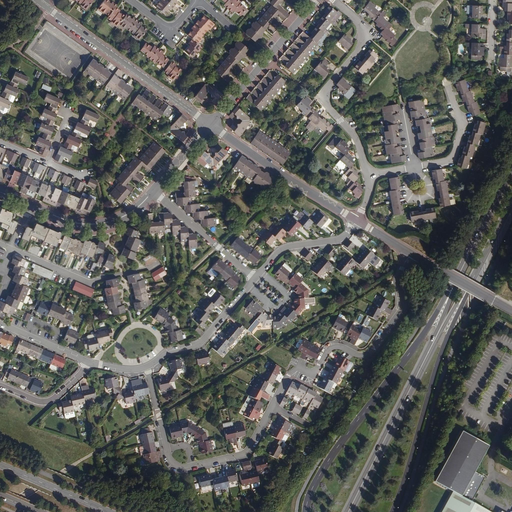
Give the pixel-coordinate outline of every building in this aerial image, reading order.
[(77,0),(77,1),(81,5),(80,6),(86,10),(93,0),(77,0)] [(109,16),(116,6),(117,5),(112,2),(110,4),(108,2),(109,1),(107,0),(103,0),(97,9),(103,14),(104,13),(109,16)] [(174,6),(166,0),(161,0),(160,1),(159,0),(154,6),(164,15),(168,11),(167,10),(168,9),(170,10),(174,6)] [(223,5),(228,9),(235,0),(221,0),(225,3),(223,5)] [(238,0),(235,0),(228,9),(232,13),(234,10),(240,16),(246,9),(240,3),(241,2),(238,0)] [(282,0),(281,0),(272,0),(269,3),(272,5),(286,18),(288,15),(283,11),(284,10),(277,5),(282,0)] [(281,0),(282,0),(293,9),(295,7),(290,3),(290,2),(287,0),(281,0)] [(375,19),(380,13),(374,8),(375,6),(369,0),(362,8),(366,11),(367,9),(370,12),(369,14),(367,15),(374,21),(375,19)] [(511,0),(502,0),(503,7),(504,7),(507,7),(506,11),(508,11),(511,11),(511,0)] [(286,18),(272,5),(267,11),(274,18),(276,16),(278,16),(284,21),(286,18)] [(327,15),(324,18),(330,23),(334,27),(337,23),(335,21),(341,13),(338,11),(337,12),(329,5),(324,12),(325,13),(327,15)] [(482,6),(472,5),(472,14),(470,14),(470,18),(477,18),(477,14),(480,14),(482,15),(482,6)] [(117,26),(118,25),(125,15),(122,12),(121,13),(119,12),(121,9),(116,6),(109,16),(108,17),(112,20),(111,21),(117,26)] [(376,25),(382,30),(388,23),(382,17),(387,11),(384,9),(380,13),(375,19),(378,22),(377,23),(376,25)] [(262,17),(270,24),(271,22),(273,22),(279,27),(282,24),(274,18),(267,11),(262,17)] [(125,15),(118,25),(124,29),(125,28),(129,31),(137,21),(133,17),(131,19),(129,18),(130,17),(126,14),(125,15)] [(194,25),(204,33),(208,29),(209,30),(214,24),(204,15),(200,19),(201,20),(200,22),(198,20),(194,25)] [(321,26),(319,29),(324,34),(327,31),(325,30),(330,23),(324,18),(323,16),(317,23),(319,25),(321,26)] [(270,24),(262,17),(257,23),(264,29),(266,28),(268,28),(274,32),(277,30),(270,24)] [(142,24),(137,21),(129,31),(134,35),(133,36),(139,40),(147,29),(143,26),(142,27),(141,26),(142,24)] [(252,27),(251,28),(261,37),(262,36),(262,32),(264,29),(257,23),(256,22),(253,25),(252,24),(252,27)] [(391,26),(388,23),(382,30),(381,31),(384,34),(382,38),(392,46),(396,41),(393,37),(394,36),(388,30),(391,26)] [(477,24),(466,24),(466,28),(471,28),(471,37),(481,37),(480,39),(485,39),(485,30),(481,29),(480,29),(477,29),(477,24)] [(204,33),(194,25),(191,29),(192,30),(191,32),(190,31),(187,35),(191,39),(197,44),(202,38),(201,37),(204,33)] [(324,34),(319,29),(317,27),(312,34),(313,35),(315,37),(312,40),(317,44),(318,45),(321,42),(319,40),(324,34)] [(261,37),(251,28),(250,29),(249,29),(249,30),(246,34),(255,41),(258,37),(260,38),(261,37)] [(306,42),(305,44),(312,50),(317,44),(312,40),(311,38),(303,32),(300,35),(305,40),(306,42)] [(350,39),(344,34),(338,41),(344,47),(343,48),(346,51),(351,45),(348,43),(350,39)] [(300,49),(307,56),(312,50),(305,44),(298,38),(295,41),(301,46),(301,48),(300,49)] [(197,44),(191,39),(188,43),(190,45),(185,52),(192,58),(197,51),(198,52),(202,48),(197,44)] [(235,48),(245,57),(246,55),(246,53),(249,49),(240,42),(237,45),(236,45),(236,47),(235,48)] [(477,43),(465,42),(465,47),(471,47),(470,56),(470,60),(481,60),(481,56),(484,56),(485,54),(485,47),(483,47),(479,47),(477,47),(477,43)] [(503,54),(506,54),(511,54),(511,42),(509,42),(509,46),(506,46),(504,46),(504,47),(499,47),(499,54),(503,54)] [(146,57),(151,60),(158,49),(154,46),(152,48),(145,43),(140,51),(147,56),(146,57)] [(303,62),(307,56),(300,49),(293,44),(290,47),(296,52),(296,54),(295,55),(303,62)] [(230,54),(231,55),(238,61),(239,62),(241,58),(244,58),(245,57),(235,48),(234,49),(232,49),(232,51),(230,54)] [(365,61),(371,66),(374,62),(372,61),(377,54),(370,48),(364,54),(366,56),(368,57),(365,61)] [(163,67),(168,60),(161,55),(163,53),(158,49),(151,60),(155,63),(156,62),(163,67)] [(298,67),(303,62),(295,55),(288,49),(285,53),(291,58),(291,59),(290,61),(298,67)] [(511,54),(506,54),(506,59),(503,59),(498,58),(498,65),(501,65),(501,70),(511,70),(511,59),(511,58),(511,54)] [(231,55),(226,61),(233,67),(240,73),(243,70),(237,66),(236,63),(238,61),(231,55)] [(298,67),(290,61),(283,55),(281,58),(286,64),(286,65),(285,67),(293,73),(298,67)] [(91,75),(98,64),(96,62),(97,61),(93,59),(84,71),(91,75)] [(176,65),(171,61),(163,72),(168,75),(167,76),(173,81),(181,70),(177,67),(176,68),(175,67),(176,65)] [(226,61),(221,67),(228,73),(235,79),(238,76),(232,72),(232,69),(233,67),(226,61)] [(368,69),(371,66),(365,61),(363,64),(361,62),(359,61),(354,67),(361,74),(366,67),(368,69)] [(328,68),(321,62),(315,69),(322,75),(320,77),(323,80),(328,74),(325,71),(327,69),(328,68)] [(99,63),(98,64),(91,75),(97,80),(105,69),(102,67),(103,66),(99,63)] [(227,75),(228,73),(221,67),(216,72),(230,85),(233,82),(227,77),(227,75)] [(105,69),(97,80),(103,85),(111,73),(109,72),(110,71),(106,68),(105,69)] [(112,91),(120,79),(118,78),(122,71),(118,69),(106,87),(112,91)] [(273,81),(281,88),(285,82),(278,75),(276,77),(275,77),(269,72),(266,75),(273,81)] [(9,85),(16,88),(18,83),(24,86),(28,78),(18,73),(14,75),(9,85)] [(346,79),(342,77),(338,83),(341,85),(339,87),(338,89),(345,94),(351,87),(344,81),(346,79)] [(118,95),(126,84),(124,82),(125,81),(121,78),(120,79),(112,91),(118,95)] [(261,81),(268,87),(276,94),(281,88),(273,81),(272,82),(270,83),(264,78),(261,81)] [(460,88),(462,93),(470,90),(466,79),(456,82),(458,89),(460,88)] [(127,83),(126,84),(118,95),(125,100),(133,89),(130,87),(131,86),(127,83)] [(276,94),(268,87),(267,89),(265,89),(259,84),(256,87),(263,93),(271,99),(276,94)] [(9,85),(5,87),(1,97),(8,100),(10,95),(16,97),(19,90),(16,88),(9,85)] [(207,86),(208,93),(211,96),(211,98),(214,98),(215,99),(212,102),(215,105),(223,96),(211,85),(207,86)] [(206,96),(208,93),(207,86),(205,86),(194,98),(203,105),(206,103),(202,100),(203,99),(206,98),(206,96)] [(139,108),(145,99),(150,92),(147,89),(143,96),(140,96),(138,95),(132,103),(139,108)] [(266,105),(271,99),(263,93),(262,95),(260,94),(254,89),(251,93),(258,99),(266,105)] [(468,104),(476,101),(472,90),(470,90),(462,93),(465,100),(466,100),(468,104)] [(58,102),(56,98),(47,94),(43,102),(49,105),(46,110),(53,113),(58,102)] [(145,112),(151,103),(156,96),(153,94),(149,100),(146,100),(145,99),(139,108),(145,112)] [(261,111),(266,105),(258,99),(257,100),(255,100),(249,95),(246,99),(261,111)] [(304,116),(305,115),(310,110),(306,107),(308,105),(311,101),(306,97),(304,99),(301,96),(297,101),(299,102),(296,106),(303,112),(301,113),(304,116)] [(9,101),(8,100),(1,97),(0,97),(0,109),(1,107),(7,109),(10,101),(9,101)] [(145,112),(151,117),(157,108),(163,101),(160,99),(156,104),(153,105),(151,103),(145,112)] [(416,110),(424,109),(422,99),(408,102),(409,108),(412,108),(415,107),(416,110)] [(478,101),(476,101),(468,104),(470,111),(473,111),(474,115),(482,112),(478,101)] [(159,109),(157,108),(151,117),(157,121),(163,113),(169,105),(166,103),(162,108),(159,109)] [(383,117),(392,115),(391,112),(394,111),(398,111),(396,104),(382,107),(383,117)] [(163,113),(168,117),(174,109),(169,105),(163,113)] [(241,121),(249,120),(249,117),(237,107),(229,117),(232,119),(235,115),(236,116),(237,119),(239,119),(241,121)] [(54,117),(53,113),(46,110),(43,108),(40,116),(46,119),(43,124),(50,127),(54,117)] [(310,129),(313,125),(318,119),(314,116),(316,115),(317,113),(311,108),(310,110),(305,115),(311,120),(308,124),(309,124),(307,126),(310,129)] [(418,120),(426,118),(424,109),(416,110),(413,111),(410,112),(411,118),(414,117),(417,117),(418,120)] [(79,123),(86,126),(89,121),(94,124),(98,116),(88,111),(84,113),(79,123)] [(170,127),(171,130),(178,129),(181,126),(183,126),(183,123),(184,122),(188,125),(191,122),(181,114),(170,127)] [(395,115),(392,115),(383,117),(385,126),(394,125),(393,121),(396,121),(399,120),(398,114),(395,115)] [(421,126),(422,129),(430,127),(428,118),(426,118),(418,120),(415,120),(416,126),(418,126),(421,126)] [(318,119),(313,125),(316,128),(317,126),(321,129),(324,131),(326,130),(328,132),(333,127),(323,119),(322,120),(321,122),(318,119)] [(250,123),(249,120),(241,121),(242,121),(239,124),(237,125),(237,127),(236,128),(232,125),(229,127),(238,135),(239,136),(250,123)] [(473,132),(481,134),(483,135),(487,122),(479,120),(478,124),(476,123),(473,132)] [(43,133),(41,138),(47,141),(52,132),(50,127),(43,124),(41,123),(37,130),(43,133)] [(70,136),(78,139),(80,134),(86,136),(89,128),(86,126),(79,123),(75,125),(70,136)] [(396,124),(394,125),(385,126),(383,126),(385,136),(393,134),(392,131),(395,130),(397,130),(396,124)] [(422,139),(424,138),(432,137),(430,127),(422,129),(422,133),(420,133),(417,134),(418,139),(422,139)] [(182,132),(178,129),(171,130),(172,133),(184,143),(192,134),(189,131),(185,135),(184,134),(184,131),(182,132)] [(257,147),(265,135),(259,131),(250,143),(255,146),(255,145),(257,147)] [(478,146),(481,134),(473,132),(472,135),(470,135),(467,143),(476,146),(478,146)] [(385,136),(387,145),(393,144),(397,143),(399,143),(400,143),(399,136),(396,137),(394,137),(393,134),(385,136)] [(261,149),(264,151),(271,139),(265,135),(257,147),(257,148),(261,150),(261,149)] [(62,148),(69,151),(71,145),(77,148),(81,140),(78,139),(70,136),(66,138),(62,148)] [(335,147),(340,140),(335,136),(327,146),(332,150),(335,147)] [(44,155),(49,146),(47,141),(41,138),(37,137),(34,144),(40,147),(37,152),(44,155)] [(420,149),(422,148),(431,146),(435,146),(433,137),(432,137),(424,138),(425,141),(422,142),(419,143),(420,149)] [(271,139),(264,151),(263,152),(267,155),(268,154),(270,155),(277,144),(271,139)] [(340,154),(343,157),(345,153),(348,151),(345,148),(346,146),(347,145),(341,139),(340,140),(335,147),(341,153),(340,154)] [(149,147),(160,157),(161,157),(164,154),(163,154),(165,151),(154,141),(149,147)] [(464,147),(462,155),(470,157),(472,158),(476,146),(467,143),(466,147),(464,147)] [(215,155),(212,158),(213,166),(216,166),(226,153),(217,144),(215,148),(214,148),(218,151),(217,152),(215,153),(215,155)] [(284,148),(277,144),(270,155),(269,156),(273,159),(274,158),(276,160),(284,148)] [(393,144),(387,145),(385,145),(387,155),(390,154),(398,153),(401,152),(400,146),(397,147),(394,147),(393,144)] [(213,166),(212,158),(210,155),(209,153),(207,153),(205,152),(208,148),(206,145),(194,159),(199,163),(202,160),(210,166),(213,166)] [(431,146),(422,148),(423,151),(421,152),(417,153),(418,159),(421,158),(433,156),(431,146)] [(149,147),(144,153),(155,162),(156,163),(158,160),(160,157),(149,147)] [(69,151),(62,148),(58,150),(54,159),(60,162),(63,157),(68,160),(72,152),(69,151)] [(284,148),(276,160),(276,161),(280,163),(280,162),(282,164),(290,152),(284,148)] [(7,159),(10,160),(13,153),(7,150),(5,154),(9,156),(7,159)] [(139,159),(151,169),(153,166),(155,162),(144,153),(139,159)] [(347,171),(350,168),(352,165),(349,162),(351,160),(352,159),(345,153),(343,157),(339,161),(345,166),(344,168),(347,171)] [(399,156),(398,153),(390,154),(392,164),(404,162),(404,161),(406,161),(405,155),(402,156),(399,156)] [(233,168),(240,172),(248,161),(245,159),(246,158),(242,155),(233,168)] [(470,157),(462,155),(461,159),(459,158),(457,166),(467,169),(470,157)] [(148,173),(151,169),(139,159),(136,156),(131,162),(139,169),(140,168),(143,168),(148,173)] [(246,176),(254,165),(252,164),(252,162),(248,160),(248,161),(240,172),(246,176)] [(138,171),(139,169),(131,162),(126,168),(141,181),(143,178),(138,174),(138,171)] [(255,164),(254,165),(246,176),(252,181),(253,180),(260,170),(260,169),(258,167),(259,166),(255,164)] [(8,167),(3,178),(9,181),(14,169),(8,167)] [(141,181),(126,168),(121,174),(129,180),(131,179),(133,180),(138,184),(141,181)] [(346,186),(349,188),(354,182),(357,179),(354,176),(355,175),(357,173),(350,168),(347,171),(344,175),(350,181),(346,186)] [(9,181),(7,184),(14,187),(20,172),(14,169),(9,181)] [(435,182),(444,181),(442,169),(432,171),(433,178),(435,178),(435,179),(435,182)] [(260,170),(253,180),(256,181),(256,183),(258,183),(260,184),(267,172),(266,172),(262,172),(260,170)] [(26,175),(20,172),(15,184),(21,186),(26,175)] [(269,174),(267,172),(260,184),(261,187),(262,186),(266,189),(272,178),(270,177),(269,174)] [(129,180),(121,174),(116,180),(119,182),(131,192),(133,190),(128,186),(128,182),(129,180)] [(33,177),(26,175),(21,186),(28,189),(33,177)] [(33,196),(37,186),(39,180),(33,177),(26,193),(33,196)] [(391,191),(399,190),(398,186),(400,185),(399,177),(389,179),(391,191)] [(444,181),(435,182),(437,190),(439,189),(440,193),(448,192),(446,180),(444,181)] [(184,188),(184,189),(194,188),(194,181),(174,182),(175,186),(182,186),(184,188)] [(42,182),(40,188),(37,193),(44,196),(49,185),(42,182)] [(131,192),(119,182),(114,188),(125,197),(127,195),(128,196),(131,192)] [(354,182),(349,188),(348,189),(355,195),(353,196),(356,199),(361,193),(359,191),(360,189),(361,188),(354,182)] [(49,185),(44,196),(42,200),(48,203),(55,187),(49,185)] [(61,190),(55,187),(48,203),(55,205),(61,190)] [(125,197),(114,188),(109,194),(120,203),(122,201),(123,202),(126,198),(125,197)] [(194,188),(184,189),(184,191),(182,193),(175,194),(175,198),(191,197),(195,196),(194,188)] [(68,193),(61,190),(55,205),(61,208),(63,205),(68,193)] [(389,191),(391,204),(399,203),(398,198),(400,198),(399,190),(391,191),(389,191)] [(450,205),(448,192),(440,193),(440,197),(438,198),(440,207),(450,205)] [(68,193),(63,205),(69,207),(74,196),(68,193)] [(69,207),(75,210),(80,198),(74,196),(69,207)] [(81,214),(82,212),(87,199),(81,196),(80,198),(75,210),(74,211),(81,214)] [(87,199),(82,212),(88,214),(94,200),(88,197),(87,199)] [(191,197),(175,198),(176,202),(177,202),(177,205),(184,205),(191,204),(191,197)] [(186,212),(192,212),(199,211),(199,203),(191,204),(184,205),(184,209),(185,209),(185,212),(186,212)] [(400,207),(399,203),(391,204),(393,215),(403,214),(402,206),(400,207)] [(0,221),(9,225),(6,231),(13,234),(18,222),(11,219),(12,216),(10,215),(11,212),(6,210),(6,211),(4,210),(5,209),(1,208),(0,210),(0,221)] [(427,212),(422,212),(424,221),(436,219),(434,208),(426,209),(427,212)] [(200,219),(208,218),(207,211),(199,211),(192,212),(192,217),(194,217),(194,219),(200,219)] [(302,211),(297,217),(295,215),(293,217),(298,221),(305,214),(302,211)] [(320,211),(312,220),(313,221),(320,227),(323,224),(324,222),(327,219),(320,213),(322,212),(320,211)] [(424,221),(422,212),(419,213),(418,211),(409,212),(411,223),(424,221)] [(172,227),(172,220),(171,213),(167,213),(167,212),(163,213),(164,228),(172,227)] [(158,221),(156,222),(157,233),(165,232),(164,228),(163,213),(158,213),(159,220),(158,221)] [(157,233),(156,222),(154,222),(151,220),(151,214),(147,214),(149,233),(157,233)] [(298,221),(301,224),(303,226),(306,229),(313,221),(312,220),(305,214),(298,221)] [(288,222),(296,230),(301,224),(298,221),(293,217),(288,222)] [(208,218),(200,219),(200,224),(202,224),(202,226),(203,227),(216,226),(215,218),(208,218)] [(172,220),(172,227),(173,235),(180,234),(180,227),(179,220),(176,221),(176,220),(172,220)] [(291,235),(296,230),(288,222),(283,228),(287,231),(291,235)] [(43,240),(48,228),(45,226),(45,228),(43,227),(44,226),(39,224),(37,226),(35,225),(32,231),(31,230),(32,228),(27,226),(22,238),(28,241),(30,235),(43,240)] [(271,233),(277,238),(279,240),(287,231),(283,228),(278,224),(271,233)] [(130,235),(136,237),(139,231),(136,229),(137,228),(132,225),(131,227),(128,226),(125,232),(130,235)] [(189,241),(188,234),(188,227),(184,228),(184,227),(180,227),(180,234),(181,242),(189,241)] [(43,240),(50,243),(54,234),(51,232),(52,229),(48,228),(43,240)] [(277,238),(271,233),(268,231),(262,238),(263,239),(270,245),(277,238)] [(56,235),(54,234),(50,243),(56,246),(58,242),(61,234),(58,232),(56,235)] [(192,234),(188,234),(189,241),(189,248),(197,248),(195,235),(192,235),(192,234)] [(59,247),(66,250),(70,241),(67,239),(68,236),(64,235),(61,243),(59,247)] [(139,239),(136,237),(130,235),(127,241),(138,246),(141,240),(139,239)] [(231,245),(238,252),(246,243),(238,237),(231,245)] [(72,253),(77,240),(74,239),(72,242),(70,241),(66,250),(72,253)] [(80,252),(82,246),(79,245),(81,242),(77,240),(72,253),(78,256),(80,252)] [(84,242),(82,246),(80,252),(86,255),(91,242),(88,241),(86,244),(84,242)] [(127,241),(124,247),(136,252),(138,246),(127,241)] [(95,252),(96,248),(94,246),(95,244),(91,242),(86,255),(92,257),(95,252)] [(101,255),(103,250),(106,244),(103,242),(102,245),(98,243),(98,245),(96,248),(95,252),(101,255)] [(40,248),(30,243),(27,251),(37,255),(40,248)] [(246,259),(247,258),(253,250),(246,243),(238,252),(246,259)] [(136,252),(124,247),(121,254),(134,259),(137,252),(136,252)] [(253,250),(247,258),(249,260),(251,262),(254,264),(262,256),(254,249),(253,250)] [(365,249),(359,255),(368,262),(373,255),(365,249)] [(103,250),(101,255),(98,261),(105,264),(109,253),(103,250)] [(116,256),(109,253),(105,264),(104,265),(110,267),(112,264),(116,256)] [(15,264),(22,267),(25,261),(26,260),(14,255),(11,262),(15,264)] [(347,255),(341,262),(349,269),(355,262),(354,262),(347,255)] [(354,262),(355,262),(362,269),(368,262),(359,255),(354,262)] [(373,255),(368,262),(374,267),(380,260),(373,255)] [(323,258),(317,264),(325,272),(331,265),(323,258)] [(220,273),(226,265),(219,259),(212,266),(220,273)] [(349,269),(341,262),(335,268),(343,276),(349,269)] [(16,273),(23,276),(26,269),(22,267),(15,264),(12,271),(16,273)] [(282,266),(288,272),(290,271),(290,269),(284,264),(282,266)] [(325,272),(317,264),(311,271),(320,278),(325,272)] [(38,265),(35,273),(46,278),(51,280),(54,272),(38,265)] [(227,280),(233,272),(234,272),(226,265),(220,273),(227,280)] [(285,284),(287,283),(291,278),(288,276),(290,273),(288,272),(282,266),(274,275),(285,284)] [(233,272),(227,280),(225,281),(233,288),(240,279),(233,272)] [(23,276),(16,273),(12,280),(17,282),(24,286),(28,278),(23,276)] [(131,282),(141,279),(139,273),(127,276),(129,282),(131,282)] [(294,289),(300,283),(302,280),(295,274),(291,278),(287,283),(294,289)] [(106,281),(107,287),(116,285),(119,285),(117,278),(106,281)] [(144,279),(141,279),(131,282),(133,288),(145,286),(144,279)] [(29,288),(24,286),(17,282),(14,290),(26,295),(29,288)] [(300,283),(294,289),(293,291),(297,295),(297,299),(303,299),(307,298),(307,289),(300,283)] [(104,288),(106,295),(118,292),(116,285),(107,287),(104,288)] [(135,295),(147,292),(145,286),(133,288),(135,295)] [(11,297),(20,301),(23,303),(26,295),(14,290),(11,297)] [(208,299),(215,305),(217,307),(224,298),(217,292),(216,291),(208,299)] [(106,295),(108,301),(119,299),(118,292),(106,295)] [(135,295),(136,302),(148,299),(147,292),(135,295)] [(5,303),(15,308),(17,309),(20,301),(11,297),(8,296),(5,303)] [(379,296),(374,306),(382,310),(384,311),(389,315),(391,310),(386,307),(389,301),(379,296)] [(148,299),(136,302),(134,302),(135,310),(147,307),(147,306),(152,302),(151,298),(148,299)] [(199,306),(201,307),(208,313),(215,305),(208,299),(207,298),(199,306)] [(47,315),(48,313),(51,305),(37,299),(37,300),(34,306),(37,308),(36,310),(47,315)] [(119,299),(108,301),(109,308),(112,307),(121,305),(119,299)] [(303,299),(297,299),(293,300),(293,304),(290,308),(297,314),(298,315),(304,308),(303,304),(303,299)] [(258,316),(262,312),(264,310),(252,300),(245,308),(253,316),(255,313),(258,316)] [(0,301),(0,309),(1,310),(12,315),(15,308),(5,303),(0,301)] [(52,303),(51,305),(48,313),(54,316),(59,306),(52,303)] [(123,305),(121,305),(112,307),(113,315),(125,312),(123,305)] [(382,310),(374,306),(372,305),(366,315),(369,317),(377,320),(382,310)] [(61,319),(65,311),(66,309),(59,306),(54,316),(61,319)] [(162,323),(167,315),(168,313),(160,307),(153,317),(162,323)] [(208,313),(201,307),(194,315),(199,319),(197,322),(202,327),(205,324),(203,323),(210,315),(208,313)] [(280,313),(288,319),(290,322),(297,314),(290,308),(288,307),(286,309),(285,311),(282,309),(279,312),(280,313)] [(65,311),(61,319),(60,322),(69,326),(74,315),(65,311)] [(272,325),(272,318),(272,316),(267,316),(262,312),(258,316),(256,319),(263,326),(272,325)] [(288,319),(280,313),(276,318),(272,318),(272,325),(272,328),(281,327),(288,319)] [(166,332),(169,331),(176,330),(174,320),(167,315),(162,323),(161,323),(165,326),(166,332)] [(347,323),(337,317),(332,327),(342,333),(347,323)] [(228,331),(237,338),(245,329),(238,323),(236,327),(233,325),(228,331)] [(357,338),(362,330),(352,325),(346,335),(352,338),(349,343),(352,345),(353,346),(357,338)] [(78,333),(68,328),(67,330),(64,339),(74,343),(78,333)] [(95,332),(96,336),(98,342),(104,340),(110,339),(109,335),(113,334),(112,328),(95,332)] [(362,330),(357,338),(367,343),(372,333),(363,328),(362,330)] [(176,330),(169,331),(171,341),(182,339),(180,329),(176,330)] [(228,348),(237,338),(228,331),(222,338),(224,340),(222,342),(227,347),(228,348)] [(10,336),(2,333),(0,338),(0,344),(5,347),(6,344),(11,346),(14,337),(10,335),(10,336)] [(98,344),(98,342),(96,336),(83,340),(85,347),(88,346),(89,350),(99,347),(98,344)] [(227,347),(222,342),(219,340),(212,348),(220,356),(227,347)] [(306,355),(311,345),(303,340),(297,350),(302,353),(299,359),(303,361),(306,355)] [(27,355),(31,346),(22,342),(21,344),(18,342),(16,347),(15,350),(27,355)] [(311,345),(306,355),(315,359),(320,350),(311,345)] [(27,355),(38,360),(42,352),(38,351),(39,349),(31,346),(27,355)] [(50,365),(54,356),(45,352),(45,354),(42,352),(38,360),(50,365)] [(209,362),(207,353),(195,356),(197,366),(210,363),(209,362)] [(62,359),(54,356),(50,365),(61,369),(65,362),(61,361),(62,359)] [(339,356),(334,366),(343,371),(344,372),(348,364),(349,362),(348,361),(339,356)] [(171,372),(169,375),(176,380),(178,376),(177,371),(183,370),(181,360),(169,362),(171,372)] [(266,372),(276,377),(281,368),(271,363),(266,372)] [(343,371),(334,366),(333,366),(330,372),(340,378),(343,371)] [(15,382),(19,373),(7,368),(4,376),(7,377),(7,379),(15,382)] [(262,381),(268,384),(272,386),(276,377),(266,372),(262,381)] [(336,384),(340,378),(330,372),(326,379),(334,383),(336,384)] [(19,373),(15,382),(23,386),(23,384),(27,386),(30,378),(19,373)] [(176,380),(169,375),(167,378),(157,380),(159,391),(169,389),(168,384),(174,383),(176,380)] [(114,394),(117,396),(120,391),(121,389),(120,388),(118,387),(116,377),(114,377),(108,379),(105,379),(107,389),(113,388),(114,394)] [(43,384),(30,378),(27,386),(30,388),(29,390),(38,394),(43,384)] [(334,383),(326,379),(324,378),(319,388),(329,393),(334,383)] [(258,379),(253,388),(263,393),(268,384),(262,381),(258,379)] [(294,396),(295,395),(300,386),(292,382),(287,392),(294,396)] [(133,391),(134,397),(149,393),(147,383),(142,384),(132,386),(133,391)] [(300,385),(300,386),(295,395),(303,400),(308,389),(300,385)] [(82,394),(84,401),(96,398),(94,388),(89,390),(88,387),(85,387),(84,386),(81,387),(82,391),(82,394)] [(263,393),(253,388),(248,397),(252,399),(258,402),(263,393)] [(303,400),(310,404),(315,395),(316,394),(308,389),(303,400)] [(135,402),(134,397),(133,391),(123,393),(120,391),(117,396),(116,398),(119,400),(125,399),(126,404),(135,402)] [(70,397),(71,401),(73,407),(85,404),(84,401),(82,394),(70,397)] [(315,395),(310,404),(317,409),(323,399),(315,395)] [(244,405),(247,407),(252,399),(248,397),(244,405)] [(258,402),(252,399),(247,407),(257,413),(260,407),(262,404),(258,402)] [(73,407),(71,401),(58,404),(59,412),(63,411),(64,414),(74,412),(73,407)] [(242,416),(247,407),(244,405),(239,414),(242,416)] [(257,413),(247,407),(242,416),(252,421),(254,419),(256,420),(257,417),(258,418),(260,414),(259,413),(257,413)] [(279,418),(275,427),(285,432),(289,423),(279,418)] [(186,433),(191,436),(197,426),(188,422),(179,424),(179,425),(181,434),(186,433)] [(242,424),(232,427),(235,438),(245,435),(244,430),(242,424)] [(182,436),(181,434),(179,425),(168,428),(171,439),(182,436)] [(197,443),(199,443),(207,441),(205,431),(197,426),(191,436),(196,439),(197,443)] [(235,438),(232,427),(223,429),(225,436),(226,440),(228,439),(232,439),(235,438)] [(285,432),(275,427),(270,436),(275,439),(280,442),(282,442),(284,444),(287,437),(286,437),(283,435),(285,432)] [(140,435),(143,445),(154,442),(152,432),(149,433),(148,428),(141,430),(142,435),(140,435)] [(488,446),(462,431),(434,481),(453,491),(441,511),(503,511),(501,511),(500,511),(490,511),(471,501),(477,491),(484,477),(474,471),(488,446)] [(280,442),(275,439),(272,443),(273,444),(267,455),(276,460),(281,448),(279,447),(282,442),(280,442)] [(207,441),(199,443),(201,454),(212,451),(210,440),(207,441)] [(145,454),(156,452),(154,442),(143,445),(145,454)] [(161,451),(156,452),(145,454),(143,455),(145,465),(157,462),(156,457),(162,456),(161,454),(161,451)] [(254,462),(256,472),(267,469),(265,459),(254,462)] [(225,472),(226,477),(227,483),(238,481),(235,470),(225,472)] [(259,483),(256,472),(248,474),(250,484),(259,483)] [(242,486),(250,484),(248,474),(239,475),(242,486)] [(200,487),(212,485),(211,480),(210,475),(197,478),(199,488),(200,487)] [(218,478),(221,489),(228,488),(227,483),(226,477),(218,478)] [(211,480),(212,485),(213,488),(214,491),(221,489),(218,478),(211,480)]
